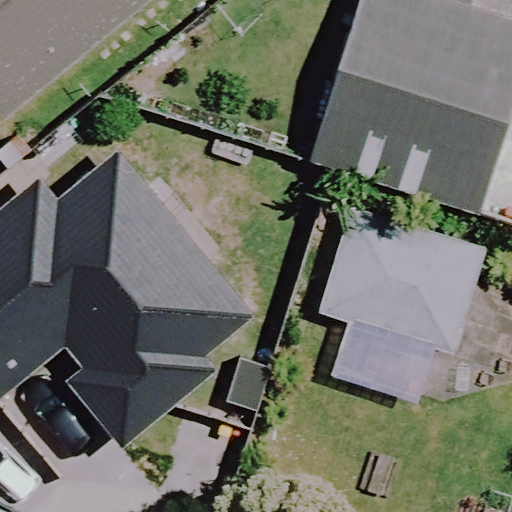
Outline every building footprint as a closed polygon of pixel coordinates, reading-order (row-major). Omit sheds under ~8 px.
[(0,0),(0,126),(144,0),(0,0)] [(511,76),(511,32),(387,0),(386,0),(364,86),(327,76),(303,167),(476,213),(511,76)] [(276,196),(110,143),(67,277),(233,330),(276,196)] [(476,250),(345,208),(312,313),(342,322),(322,384),(423,416),(476,250)] [(21,511),(46,422),(0,410),(0,511),(21,511)]
